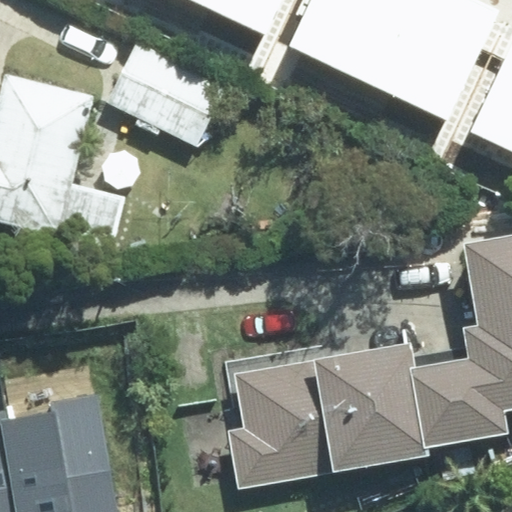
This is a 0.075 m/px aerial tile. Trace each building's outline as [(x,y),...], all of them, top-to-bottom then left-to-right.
[(203,0),(267,30),(281,0),(203,0)] [(455,0),(312,0),(292,43),(448,117),(495,19),(455,0)] [(231,79),(143,36),(114,94),(202,138),(231,79)] [(511,40),(509,39),(468,129),(511,148),(511,40)] [(0,209),(120,239),(132,189),(77,175),(98,90),(13,69),(0,123),(0,209)] [(511,225),(473,232),(487,315),(475,317),(480,347),(423,356),(419,330),(230,363),(236,398),(248,396),(252,419),(235,422),(245,482),(435,450),(432,435),(511,420),(511,402),(511,397),(511,396),(511,225)] [(17,511),(117,511),(98,393),(56,400),(58,411),(3,420),(17,511)] [(0,511),(17,511),(3,420),(6,413),(0,413),(0,511)]
